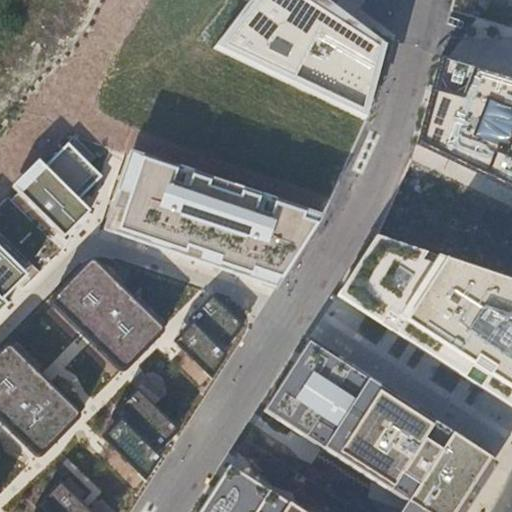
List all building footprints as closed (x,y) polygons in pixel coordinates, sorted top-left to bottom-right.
[(384,46),(323,0),(249,0),(213,48),(364,120),(384,46)] [(511,79),(438,58),(416,145),(511,189),(511,79)] [(96,157),(73,137),(11,200),(50,239),(57,233),(63,238),(88,212),(77,200),(101,177),(89,165),(96,157)] [(321,219),(127,154),(103,229),(275,287),(321,219)] [(38,272),(0,235),(0,312),(8,305),(4,300),(18,285),(23,289),(38,272)] [(511,283),(376,238),(338,297),(511,409),(511,283)] [(158,325),(98,265),(94,264),(90,265),(56,299),(55,302),(57,306),(119,367),(122,368),(125,368),(159,333),(160,329),(158,325)] [(212,295),(187,320),(195,327),(222,354),(242,326),(212,295)] [(222,354),(195,327),(176,346),(210,379),(225,357),(222,354)] [(399,511),(459,511),(492,462),(309,343),(264,411),(405,503),(399,511)] [(76,411),(13,350),(10,348),(8,349),(0,357),(0,417),(35,452),(38,454),(42,453),(76,417),(77,414),(76,411)] [(136,389),(112,413),(123,423),(155,454),(178,431),(136,389)] [(155,454),(123,423),(104,443),(144,481),(159,458),(155,454)] [(298,511),(227,467),(197,511),(298,511)] [(91,511),(60,481),(36,506),(41,511),(91,511)]
